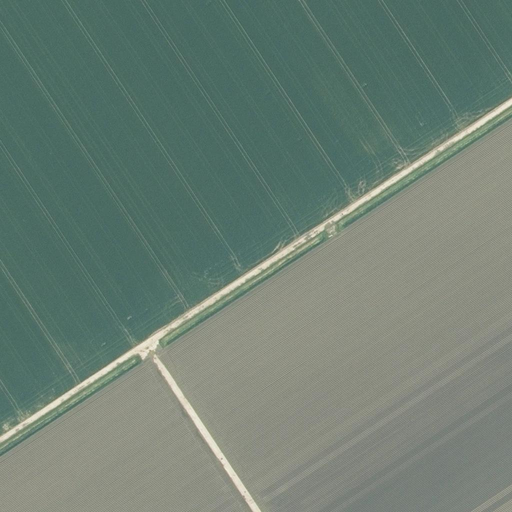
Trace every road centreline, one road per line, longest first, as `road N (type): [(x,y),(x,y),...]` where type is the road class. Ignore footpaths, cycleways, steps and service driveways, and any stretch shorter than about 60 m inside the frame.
road 1 (unknown): [(147,349),(511,109)]
road 2 (unknown): [(253,511),(147,349)]
road 3 (unknown): [(0,447),(147,349)]
